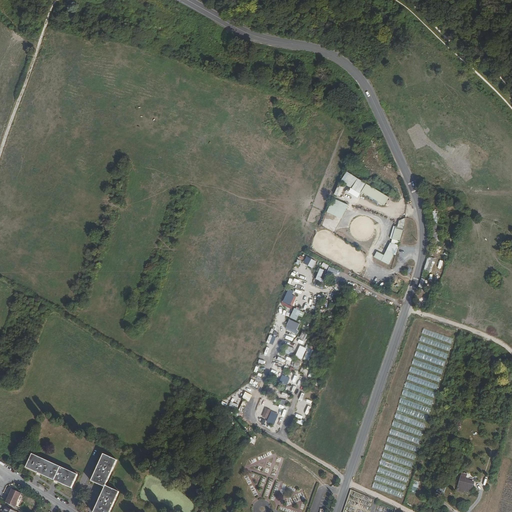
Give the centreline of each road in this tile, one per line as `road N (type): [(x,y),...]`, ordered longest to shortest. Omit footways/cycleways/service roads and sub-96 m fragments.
road 1 (tertiary): [(336,511),(419,266),(418,201),(348,65),(313,47),(256,36),(189,0)]
road 2 (track): [(0,279),(409,511)]
road 3 (track): [(511,353),(340,277),(319,328)]
road 4 (track): [(327,297),(300,285),(261,384),(258,426)]
road 5 (track): [(0,154),(58,0)]
